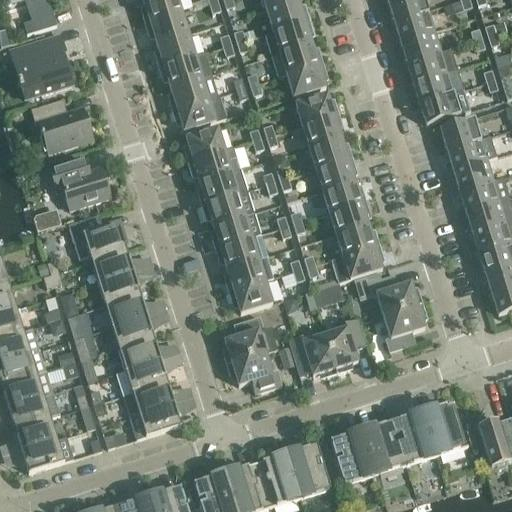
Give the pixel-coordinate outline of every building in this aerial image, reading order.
[(3,0),(6,9),(25,3),(32,25),(23,27),(27,39),(57,29),(47,0),(3,0)] [(142,19),(145,28),(182,17),(176,0),(157,0),(143,5),(146,16),(142,19)] [(261,0),(266,14),(298,4),(296,0),(261,0)] [(398,0),(387,4),(394,25),(428,15),(423,0),(398,0)] [(484,0),(474,0),(475,0),(478,10),(486,7),(484,0)] [(232,1),(223,4),(226,13),(235,11),(232,1)] [(469,2),(451,8),(454,17),(472,12),(469,2)] [(266,14),(273,36),(310,25),(307,15),(302,15),(298,4),(266,14)] [(218,5),(209,8),(212,18),(221,15),(218,5)] [(394,25),(400,46),(435,35),(428,15),(394,25)] [(153,37),(156,48),(188,38),(182,17),(145,28),(148,37),(153,37)] [(265,38),(272,60),(312,48),(308,37),(313,34),(310,25),(273,36),(265,38)] [(503,26),(493,29),(496,39),(506,36),(503,26)] [(484,31),(488,42),(496,39),(493,29),(484,31)] [(5,33),(0,34),(0,43),(1,52),(10,49),(5,33)] [(470,36),(474,46),(482,43),(479,33),(470,36)] [(234,37),(237,47),(245,44),(243,36),(242,34),(234,37)] [(250,34),(243,36),(245,44),(252,42),(250,34)] [(400,46),(407,67),(441,56),(435,35),(400,46)] [(155,62),(158,72),(195,60),(188,38),(156,48),(160,59),(155,62)] [(63,66),(60,57),(65,56),(60,39),(10,55),(19,84),(17,85),(19,91),(21,90),(25,104),(72,89),(64,65),(63,66)] [(220,41),(223,51),(231,49),(228,39),(220,41)] [(496,39),(488,42),(491,51),(499,49),(496,39)] [(482,43),(474,46),(477,56),(485,53),(482,43)] [(245,44),(237,47),(240,57),(248,54),(245,44)] [(279,82),(286,80),(323,68),(320,59),(315,59),(312,48),(272,60),(279,82)] [(231,49),(223,51),(226,61),(234,59),(231,49)] [(407,67),(413,87),(447,76),(441,56),(407,67)] [(167,80),(170,91),(202,81),(195,60),(158,72),(161,81),(167,80)] [(323,68),(286,80),(293,102),(326,92),(322,80),(326,77),(323,68)] [(497,72),(500,83),(509,80),(506,70),(497,72)] [(419,108),(454,97),(464,94),(457,73),(447,76),(413,87),(419,108)] [(483,77),(486,87),(495,84),(492,74),(483,77)] [(247,81),(250,91),(259,88),(256,78),(247,81)] [(509,80),(500,83),(507,104),(511,102),(511,89),(511,90),(509,80)] [(169,106),(172,115),(209,104),(202,81),(170,91),(173,102),(169,106)] [(233,85),(236,95),(245,92),(242,82),(233,85)] [(495,84),(486,87),(490,97),(498,94),(495,84)] [(259,88),(250,91),(253,101),(262,98),(259,88)] [(245,92),(236,95),(239,105),(248,102),(245,92)] [(454,97),(419,108),(426,129),(460,119),(454,97)] [(295,108),(302,130),(339,119),(336,109),(331,110),(327,98),(295,108)] [(209,104),(172,115),(175,124),(180,124),(184,136),(216,126),(226,123),(219,101),(209,104)] [(31,114),(35,129),(39,128),(42,137),(40,138),(41,141),(43,140),(48,158),(92,144),(82,112),(59,120),(55,106),(31,114)] [(302,130),(309,152),(341,142),(338,131),(342,129),(339,119),(302,130)] [(440,133),(446,154),(481,144),(474,122),(440,133)] [(263,132),(266,142),(275,139),(272,129),(263,132)] [(185,157),(188,166),(225,155),(218,132),(186,142),(189,154),(185,157)] [(249,136),(252,146),(261,143),(258,133),(249,136)] [(275,139),(266,142),(269,152),(278,149),(275,139)] [(453,175),(487,164),(497,161),(491,141),(481,144),(446,154),(453,175)] [(309,152),(316,174),(353,163),(350,153),(345,153),(341,142),(309,152)] [(261,143),(252,146),(256,156),(264,153),(261,143)] [(199,186),(231,176),(240,174),(233,152),(225,155),(188,166),(191,176),(196,175),(199,186)] [(316,174),(323,196),(355,186),(351,175),(356,172),(353,163),(316,174)] [(83,177),(78,164),(50,173),(57,195),(63,193),(66,201),(68,201),(71,210),(68,211),(70,215),(110,203),(101,172),(83,177)] [(453,175),(459,196),(494,185),(487,164),(453,175)] [(276,175),(280,185),(288,183),(285,173),(276,175)] [(198,200),(201,210),(238,198),(231,176),(199,186),(203,198),(198,200)] [(263,180),(266,190),(274,187),(271,177),(263,180)] [(459,196),(465,216),(510,202),(504,182),(494,185),(459,196)] [(288,183),(280,185),(283,195),(291,193),(288,183)] [(323,196),(330,218),(366,206),(363,197),(358,197),(355,186),(323,196)] [(274,187),(266,190),(269,200),(278,197),(274,187)] [(210,219),(213,230),(253,217),(247,196),(238,198),(201,210),(204,219),(210,219)] [(465,216),(472,237),(511,224),(511,207),(510,202),(465,216)] [(330,218),(336,240),(369,230),(365,219),(370,216),(366,206),(330,218)] [(290,219),(293,229),(302,226),(299,216),(290,219)] [(212,244),(215,253),(252,242),(260,239),(253,217),(213,230),(217,241),(212,244)] [(89,259),(91,266),(127,255),(120,232),(105,237),(103,231),(99,218),(78,224),(84,245),(75,248),(79,262),(89,259)] [(276,223),(279,233),(288,230),(285,220),(276,223)] [(511,224),(472,237),(478,257),(511,246),(511,224)] [(302,226),(293,229),(296,239),(305,236),(302,226)] [(288,230),(279,233),(283,243),(291,240),(288,230)] [(336,240),(343,261),(380,250),(377,240),(371,239),(369,230),(336,240)] [(223,263),(227,274),(259,264),(252,242),(215,253),(218,263),(223,263)] [(485,278),(511,269),(511,246),(478,257),(485,278)] [(380,250),(343,261),(350,284),(382,274),(378,262),(383,259),(380,250)] [(91,266),(98,288),(134,277),(127,255),(91,266)] [(304,262),(307,272),(315,270),(312,260),(304,262)] [(229,297),(265,285),(273,283),(266,261),(259,264),(227,274),(230,285),(226,287),(229,297)] [(0,294),(10,292),(1,262),(0,262),(0,294)] [(290,267),(293,277),(301,274),(298,264),(290,267)] [(47,267),(51,279),(59,276),(55,265),(47,267)] [(38,269),(42,281),(49,278),(46,267),(38,269)] [(511,269),(485,278),(491,299),(511,292),(511,269)] [(315,270),(307,272),(310,282),(318,279),(315,270)] [(301,274),(293,277),(296,287),(305,284),(301,274)] [(59,276),(51,279),(54,290),(62,288),(59,276)] [(98,288),(105,310),(140,299),(134,277),(98,288)] [(54,290),(51,279),(43,281),(47,293),(54,290)] [(376,299),(383,320),(422,308),(419,299),(414,299),(410,287),(397,291),(394,279),(368,287),(372,300),(376,299)] [(265,285),(229,297),(231,306),(237,306),(240,318),(273,308),(265,285)] [(339,287),(305,297),(310,314),(344,304),(339,287)] [(0,294),(0,318),(17,313),(10,292),(0,294)] [(511,292),(491,299),(498,320),(511,315),(511,292)] [(105,310),(111,332),(147,321),(140,299),(105,310)] [(295,304),(284,307),(288,319),(299,315),(295,304)] [(71,308),(63,311),(66,321),(67,321),(78,318),(76,311),(71,308)] [(422,308),(383,320),(390,342),(385,343),(389,356),(415,348),(411,337),(424,332),(421,320),(425,318),(422,308)] [(0,318),(0,342),(24,335),(17,313),(0,318)] [(50,316),(53,326),(61,323),(58,314),(50,316)] [(67,322),(73,342),(84,339),(75,320),(67,322)] [(111,332),(118,353),(154,342),(147,321),(111,332)] [(223,360),(226,369),(266,357),(277,354),(270,331),(263,333),(260,321),(234,329),(237,341),(224,345),(228,357),(223,360)] [(61,323),(53,326),(56,336),(64,333),(61,323)] [(346,332),(325,339),(337,378),(346,375),(346,370),(358,366),(354,353),(366,350),(358,324),(344,328),(346,332)] [(0,342),(0,366),(39,354),(33,332),(24,335),(0,342)] [(337,378),(325,339),(303,346),(302,341),(288,345),(299,381),(311,377),(313,380),(325,376),(327,381),(337,378)] [(74,343),(80,365),(91,362),(84,340),(74,343)] [(118,353),(125,375),(161,364),(154,342),(118,353)] [(278,355),(284,373),(289,371),(294,369),(289,351),(278,355)] [(0,366),(0,385),(1,390),(46,376),(39,354),(0,366)] [(266,357),(226,369),(229,379),(235,379),(238,390),(251,386),(255,398),(281,390),(277,377),(272,378),(266,357)] [(64,361),(67,369),(75,367),(72,359),(64,361)] [(91,362),(80,365),(87,388),(98,384),(91,362)] [(116,378),(123,400),(168,386),(161,364),(125,375),(116,378)] [(75,367),(67,369),(70,379),(78,376),(75,367)] [(1,390),(8,412),(53,398),(46,376),(1,390)] [(123,400),(129,422),(174,408),(168,386),(123,400)] [(90,397),(94,409),(102,406),(98,394),(90,397)] [(15,434),(51,422),(60,420),(53,398),(8,412),(15,434)] [(88,410),(85,399),(77,401),(80,413),(88,410)] [(102,406),(94,409),(98,420),(106,418),(102,406)] [(441,412),(423,418),(436,460),(468,450),(467,449),(454,407),(454,406),(439,410),(440,411),(441,412)] [(174,408),(129,422),(136,444),(181,430),(174,408)] [(83,422),(87,434),(95,432),(89,412),(88,410),(80,413),(83,422)] [(405,421),(392,425),(406,470),(436,460),(423,418),(405,423),(405,422),(406,422),(405,421)] [(15,434),(21,455),(57,444),(51,422),(15,434)] [(511,465),(511,430),(509,422),(489,428),(488,427),(477,431),(491,472),(511,465)] [(380,431),(362,437),(375,479),(406,470),(392,425),(379,429),(379,430),(380,430),(380,431)] [(478,453),(472,432),(467,434),(473,454),(478,453)] [(375,479),(362,437),(344,442),(344,441),(345,441),(344,440),(330,444),(330,445),(331,445),(344,487),(344,488),(344,489),(375,479)] [(104,442),(108,453),(116,451),(112,439),(104,442)] [(57,444),(21,455),(28,478),(73,464),(66,441),(57,444)] [(91,446),(94,457),(102,455),(98,443),(91,446)] [(304,455),(286,460),(299,503),(331,493),(331,492),(330,492),(317,450),(318,449),(317,448),(303,453),(303,454),(304,454),(304,455)] [(269,463),(255,467),(269,511),(299,503),(286,460),(269,466),(268,465),(269,465),(269,463)] [(243,474),(226,479),(235,511),(269,511),(255,467),(242,472),(242,473),(243,473),(243,474)] [(235,511),(226,479),(208,485),(207,484),(208,483),(208,482),(193,487),(194,488),(201,511),(235,511)] [(167,497),(150,503),(152,511),(186,511),(180,492),(181,492),(180,491),(166,495),(166,496),(167,496),(167,497)] [(132,506),(118,510),(119,511),(152,511),(150,503),(132,508),(131,507),(132,507),(132,506)]
